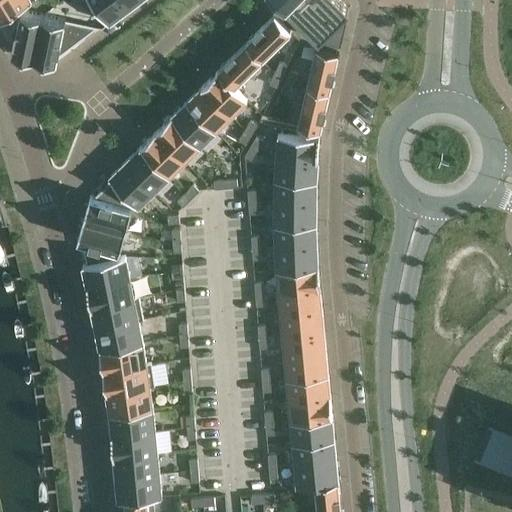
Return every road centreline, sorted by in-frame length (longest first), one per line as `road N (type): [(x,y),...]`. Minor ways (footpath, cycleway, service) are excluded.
road 1 (residential): [(364,0),(337,140),(334,232),(360,511)]
road 2 (residential): [(0,75),(71,309),(97,511)]
road 3 (unclassified): [(410,200),(382,358),(394,511)]
road 4 (unclassified): [(416,511),(400,362),(431,208)]
road 5 (tertiary): [(426,102),(389,134),(393,182),(410,200)]
